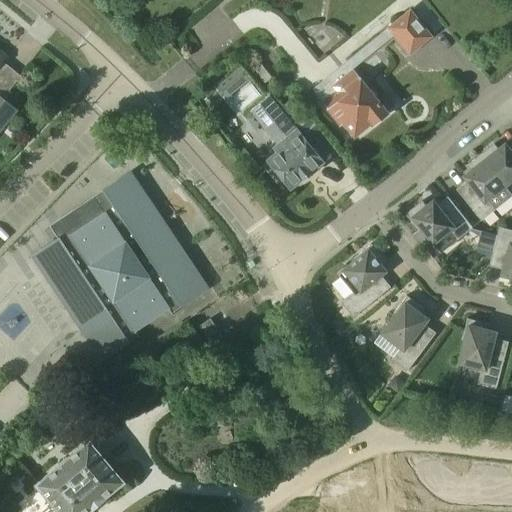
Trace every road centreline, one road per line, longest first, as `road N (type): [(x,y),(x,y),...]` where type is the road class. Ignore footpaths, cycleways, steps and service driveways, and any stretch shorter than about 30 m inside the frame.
road 1 (residential): [(285,262),(119,83)]
road 2 (residential): [(370,440),(285,262)]
road 3 (residential): [(371,206),(424,277),(463,298),(511,304)]
road 4 (residential): [(371,206),(511,97)]
road 5 (residential): [(0,206),(119,83)]
road 6 (residential): [(370,440),(412,446),(444,490),(511,494)]
road 7 (residential): [(253,511),(370,440)]
road 8 (residential): [(119,83),(31,0)]
